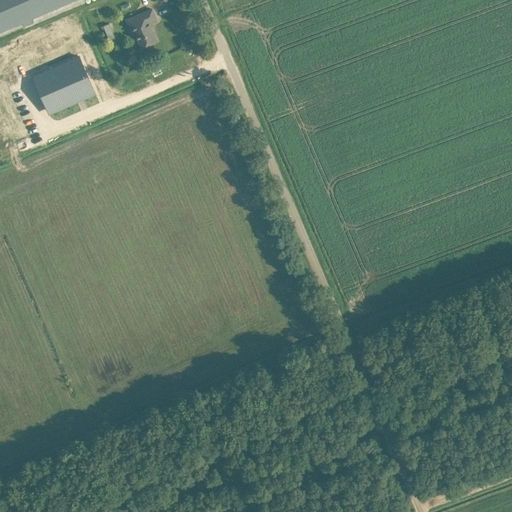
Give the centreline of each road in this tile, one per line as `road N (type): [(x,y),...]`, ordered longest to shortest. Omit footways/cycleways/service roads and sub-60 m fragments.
road 1 (unclassified): [(420,511),(202,0)]
road 2 (track): [(511,352),(463,370),(384,424),(124,511)]
road 3 (track): [(343,326),(0,474)]
road 4 (track): [(343,326),(511,262)]
